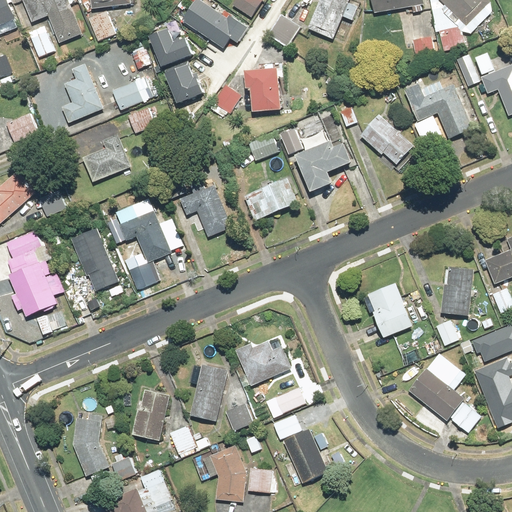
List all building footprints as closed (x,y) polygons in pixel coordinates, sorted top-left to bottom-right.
[(8,0),(0,0),(0,28),(17,21),(8,0)] [(24,0),(33,24),(51,18),(61,44),(84,36),(70,0),(24,0)] [(92,0),(94,11),(133,6),(132,0),(92,0)] [(202,0),(194,0),(181,19),(223,48),(230,38),(239,45),(251,27),(230,13),(227,17),(202,0)] [(262,0),(235,0),(233,4),(252,16),(262,0)] [(352,0),(322,0),(311,29),(336,40),(352,0)] [(424,0),(373,0),(376,14),(425,6),(424,0)] [(490,0),(441,0),(468,28),(494,4),(490,0)] [(107,11),(89,17),(97,42),(115,36),(107,11)] [(302,28),(282,14),(268,36),(288,50),(302,28)] [(151,34),(164,67),(196,54),(189,35),(177,40),(172,26),(151,34)] [(433,36),(412,40),(417,60),(437,56),(433,36)] [(147,48),(131,54),(138,71),(153,66),(147,48)] [(465,89),(483,82),(474,58),(471,52),(453,59),(465,89)] [(2,55),(0,55),(0,76),(9,72),(2,55)] [(171,71),(184,102),(207,93),(201,76),(197,76),(192,63),(171,71)] [(511,114),(511,65),(482,78),(488,94),(499,90),(509,115),(511,114)] [(105,111),(87,66),(73,71),(78,81),(66,85),(74,104),(62,108),(70,126),(105,111)] [(284,112),(280,71),(247,74),(249,91),(253,91),(255,114),(284,112)] [(146,78),(113,91),(121,112),(154,99),(146,78)] [(243,96),(228,85),(212,107),(227,118),(243,96)] [(422,85),(406,91),(419,123),(440,115),(450,141),(474,131),(456,86),(426,97),(422,85)] [(150,109),(128,116),(135,135),(156,127),(150,109)] [(31,111),(4,123),(14,145),(40,133),(31,111)] [(379,116),(362,137),(399,167),(416,146),(379,116)] [(294,129),(281,135),(289,155),(302,149),(294,129)] [(273,130),(249,141),(258,161),(282,150),(273,130)] [(85,159),(95,184),(133,169),(120,136),(105,142),(108,149),(85,159)] [(334,142),(298,156),(312,193),(335,184),(331,173),(357,163),(349,142),(336,147),(334,142)] [(0,225),(1,227),(37,194),(20,175),(0,193),(0,225)] [(246,195),(256,220),(300,204),(290,178),(246,195)] [(234,229),(216,184),(181,198),(188,216),(199,212),(209,238),(234,229)] [(37,196),(45,216),(70,207),(62,186),(37,196)] [(174,253),(156,210),(120,225),(127,242),(138,238),(148,263),(174,253)] [(57,230),(47,233),(53,247),(62,244),(57,230)] [(121,282),(99,230),(73,240),(95,293),(121,282)] [(511,249),(486,260),(496,286),(511,279),(511,238),(509,240),(511,246),(511,249)] [(47,260),(10,276),(29,319),(62,304),(49,276),(53,274),(47,260)] [(471,317),(476,271),(448,268),(443,314),(471,317)] [(400,284),(370,294),(386,340),(416,329),(400,284)] [(511,297),(508,289),(493,295),(501,314),(511,310),(511,297)] [(452,319),(436,326),(445,347),(460,340),(452,319)] [(482,352),(486,361),(511,351),(511,324),(472,339),(478,353),(482,352)] [(254,343),(237,351),(253,387),(294,369),(284,346),(275,350),(271,341),(255,347),(254,343)] [(473,372),(496,430),(511,424),(511,386),(508,377),(511,374),(511,362),(509,364),(507,359),(473,372)] [(218,423),(229,370),(204,365),(193,417),(218,423)] [(427,369),(410,392),(449,422),(466,399),(427,369)] [(300,388),(267,401),(274,419),(307,405),(300,388)] [(162,442),(171,396),(146,390),(142,410),(138,409),(133,436),(162,442)] [(246,404),(226,413),(234,432),(254,423),(246,404)] [(113,470),(101,440),(105,417),(78,414),(74,444),(87,479),(113,470)] [(295,415),(274,424),(281,440),(301,431),(295,415)] [(188,426),(170,433),(181,458),(199,451),(188,426)] [(311,429),(285,441),(304,484),(330,473),(311,429)] [(257,435),(246,440),(252,454),(263,449),(257,435)] [(248,473),(237,446),(212,456),(220,474),(217,500),(245,503),(248,473)] [(129,456),(112,464),(120,481),(137,473),(129,456)] [(248,492),(276,495),(278,481),(274,480),(274,472),(250,469),(248,492)] [(149,511),(139,489),(102,504),(104,511),(149,511)]
